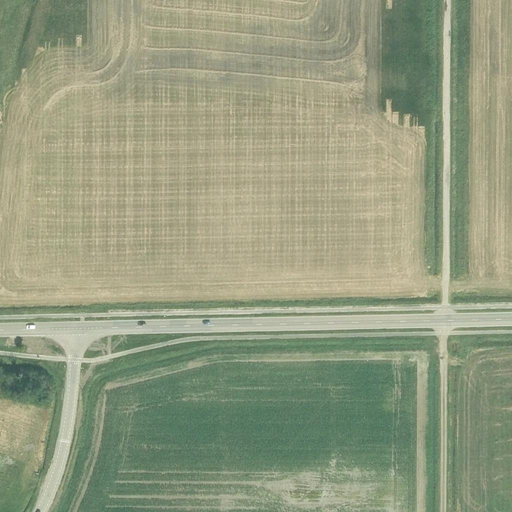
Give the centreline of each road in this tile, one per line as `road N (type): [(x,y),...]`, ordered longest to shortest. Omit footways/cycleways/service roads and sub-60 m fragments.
road 1 (track): [(445,0),(443,511)]
road 2 (primary): [(81,328),(511,319)]
road 3 (tertiary): [(40,511),(65,441),(81,328)]
